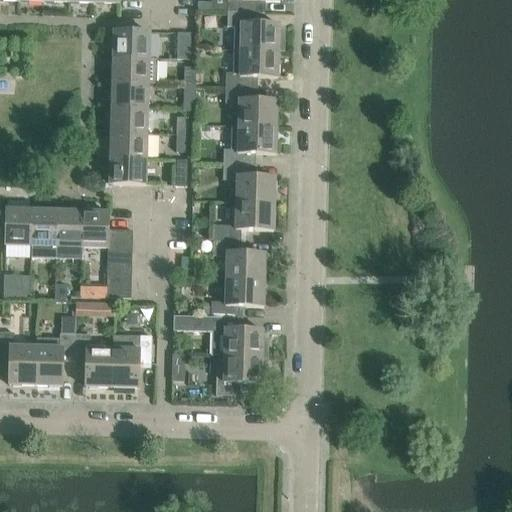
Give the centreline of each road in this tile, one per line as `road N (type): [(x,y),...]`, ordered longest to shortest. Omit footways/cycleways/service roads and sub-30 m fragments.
road 1 (residential): [(306,430),(318,0)]
road 2 (residential): [(306,430),(0,422)]
